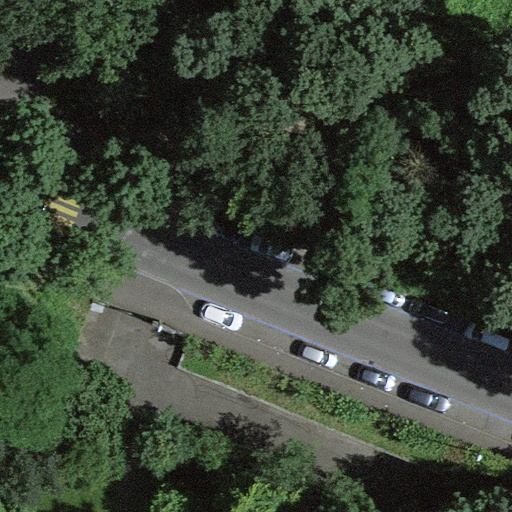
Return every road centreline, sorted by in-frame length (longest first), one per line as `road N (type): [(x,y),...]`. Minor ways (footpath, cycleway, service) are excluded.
road 1 (secondary): [(511,392),(0,179)]
road 2 (track): [(145,239),(177,165),(325,115),(511,84)]
